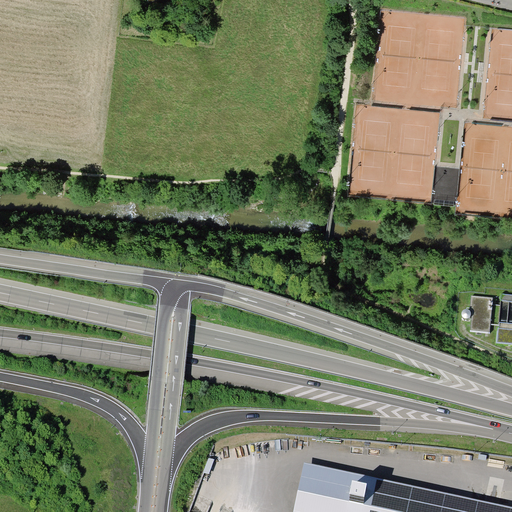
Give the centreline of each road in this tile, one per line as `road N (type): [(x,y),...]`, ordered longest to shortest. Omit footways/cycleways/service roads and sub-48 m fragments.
road 1 (trunk): [(164,473),(198,429),(248,415),(511,435)]
road 2 (trunk): [(511,393),(238,296),(176,285)]
road 3 (trunk): [(200,363),(511,433)]
road 4 (trunk): [(511,407),(205,336)]
road 5 (track): [(351,0),(330,224)]
road 6 (motorway): [(205,336),(0,292)]
road 7 (motorway): [(0,333),(200,363)]
road 8 (trunk): [(164,473),(182,310),(176,285)]
road 9 (trunk): [(0,376),(111,407),(138,436),(149,467)]
road 10 (trunk): [(176,285),(149,467)]
